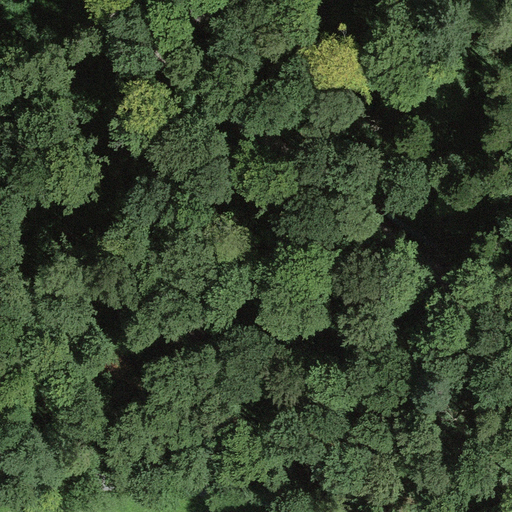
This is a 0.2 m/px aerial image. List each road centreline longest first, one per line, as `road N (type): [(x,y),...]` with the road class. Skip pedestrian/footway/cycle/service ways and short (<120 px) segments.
road 1 (track): [(511,304),(463,289),(201,94),(156,40),(105,0)]
road 2 (track): [(332,511),(97,477),(0,479)]
